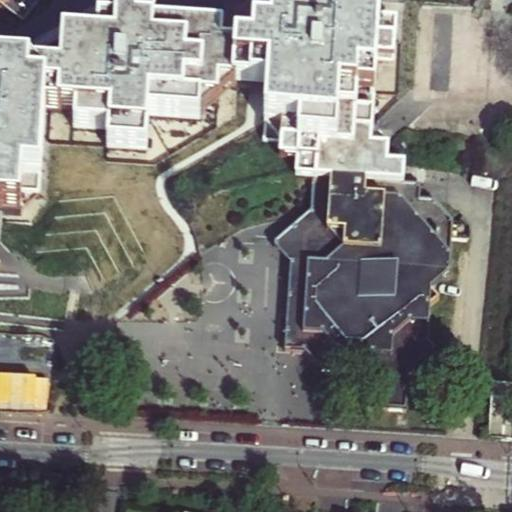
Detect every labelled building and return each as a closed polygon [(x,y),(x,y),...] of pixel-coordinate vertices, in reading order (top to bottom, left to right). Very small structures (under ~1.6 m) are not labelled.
[(0,0),(0,3),(21,20),(38,0),(0,0)] [(370,147),(375,62),(377,27),(378,0),(290,0),(290,4),(273,3),(271,37),(261,37),(254,36),(252,72),(259,72),(268,73),(267,91),(265,124),(281,125),(279,161),(297,162),(296,179),(313,179),(401,184),(402,167),(386,166),(386,149),(370,147)] [(217,87),(232,88),(234,56),(236,55),(236,50),(220,50),(221,34),(135,29),(136,8),(118,7),(116,27),(99,26),(98,43),(62,40),(60,75),(0,70),(0,209),(3,210),(18,211),(19,195),(38,196),(43,111),(76,113),(74,129),(109,132),(108,150),(143,151),(145,117),(197,119),(198,103),(216,104),(217,87)] [(394,28),(377,27),(375,62),(392,63),(394,28)] [(252,72),(254,36),(237,34),(236,50),(236,55),(234,56),(232,88),(258,90),(267,91),(268,73),(259,72),(252,72)] [(418,186),(401,184),(313,179),(312,205),(311,209),(273,243),(289,262),(285,349),(303,351),(319,369),(355,372),(369,387),(367,407),(404,409),(406,371),(433,349),(426,341),(428,305),(436,298),(430,290),(447,273),(450,219),(434,201),(419,200),(418,186)]
